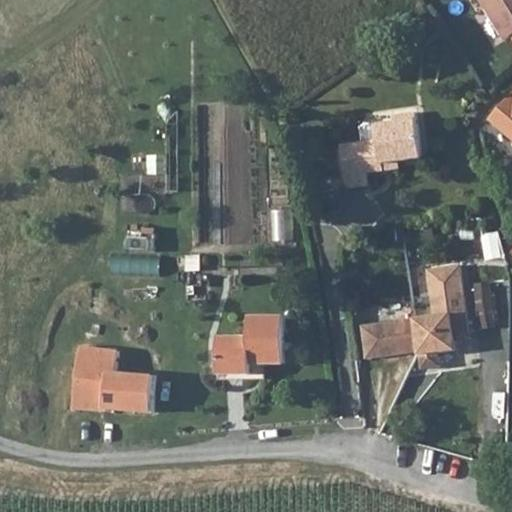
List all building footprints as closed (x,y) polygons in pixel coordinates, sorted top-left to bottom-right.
[(511,0),(475,0),(503,42),(511,35),(511,0)] [(511,93),(509,97),(508,96),(489,117),(511,137),(511,93)] [(364,146),(363,141),(341,144),(347,187),(369,185),(367,171),(383,169),(382,162),(400,160),(423,157),(417,113),(393,116),(394,122),(377,124),(379,144),(364,146)] [(377,124),(362,126),(363,141),(364,146),(379,144),(377,124)] [(400,160),(382,162),(383,169),(401,167),(400,160)] [(421,350),(422,364),(441,361),(439,352),(449,350),(456,340),(455,335),(454,327),(469,325),(460,264),(427,269),(434,315),(416,318),(363,326),(367,359),(420,350),(421,350)] [(249,336),(218,337),(219,373),(266,372),(266,361),(286,361),(285,314),(248,315),(249,336)] [(469,325),(454,327),(455,335),(470,332),(469,325)] [(456,340),(449,350),(458,349),(456,340)] [(76,377),(72,408),(108,412),(109,409),(153,414),(156,377),(110,372),(109,381),(76,377)]
